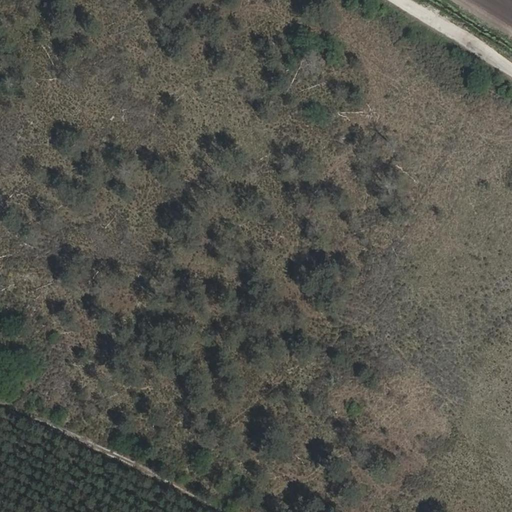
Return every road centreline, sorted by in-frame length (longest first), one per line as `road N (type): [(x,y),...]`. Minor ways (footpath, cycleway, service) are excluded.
road 1 (track): [(230,511),(0,399)]
road 2 (track): [(511,74),(390,0)]
